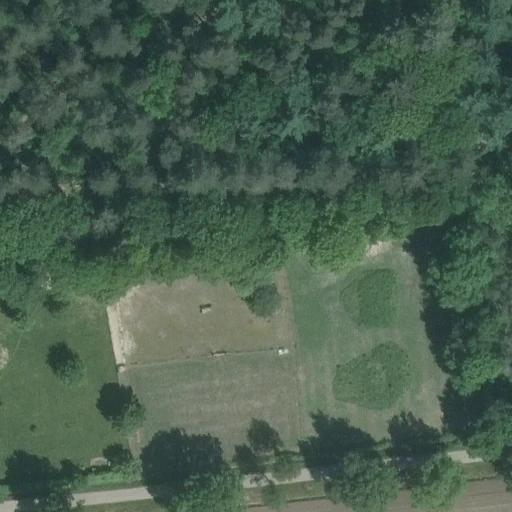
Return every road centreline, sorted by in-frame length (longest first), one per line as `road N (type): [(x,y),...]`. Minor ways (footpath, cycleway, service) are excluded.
road 1 (unclassified): [(0,506),(511,451)]
road 2 (track): [(442,164),(0,188)]
road 3 (track): [(480,455),(442,164)]
road 4 (track): [(414,0),(442,164)]
